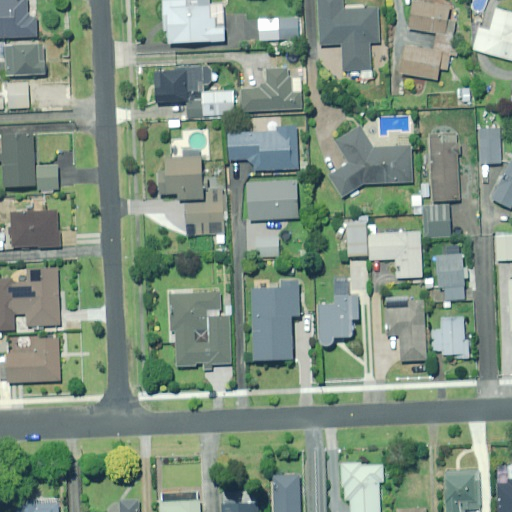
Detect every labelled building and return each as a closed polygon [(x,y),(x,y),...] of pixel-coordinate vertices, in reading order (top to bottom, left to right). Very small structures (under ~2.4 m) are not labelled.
[(29,16),(28,0),(0,0),(0,37),(39,36),(38,16),(29,16)] [(226,6),(212,6),(212,0),(165,0),(162,0),(162,11),(167,11),(169,43),(228,40),(228,32),(226,6)] [(345,9),(344,0),(317,0),(320,45),(343,44),(344,71),(363,70),(363,78),(374,78),(372,42),(380,42),(378,7),(345,9)] [(413,0),(409,29),(438,33),(436,51),(405,46),(401,74),(439,79),(440,69),(450,70),(457,20),(448,19),(450,4),(437,2),(436,0),(413,0)] [(511,12),(497,8),(491,30),(481,27),(475,50),(511,59),(511,12)] [(299,38),(299,19),(280,19),(280,38),(299,38)] [(45,43),(5,45),(5,50),(0,50),(0,71),(0,77),(47,74),(45,43)] [(206,93),(204,68),(153,71),(155,103),(188,101),(189,117),(238,114),(237,91),(206,93)] [(294,93),(293,68),(266,69),(267,87),(243,89),(244,111),(304,109),(303,92),(294,93)] [(37,107),(36,83),(9,84),(10,108),(37,107)] [(510,83),(497,83),(497,96),(510,96),(510,83)] [(473,87),(458,88),(458,98),(463,98),(463,101),(473,101),(473,87)] [(300,169),(299,126),(281,126),(281,131),(229,133),(230,160),(253,159),(254,170),(300,169)] [(375,148),(363,127),(336,142),(349,164),(329,176),(342,197),(362,184),(414,182),(413,146),(375,148)] [(502,127),(481,128),(482,164),(504,163),(502,127)] [(460,200),(459,135),(431,135),(432,184),(424,184),(424,196),(433,196),(433,201),(460,200)] [(0,152),(0,161),(2,161),(3,187),(39,186),(39,190),(60,190),(59,165),(33,166),(32,136),(1,137),(2,153),(0,152)] [(182,145),(183,157),(164,158),(165,171),(158,171),(160,195),(179,194),(180,200),(204,198),(202,161),(201,144),(182,145)] [(511,160),(492,199),(511,208),(511,160)] [(300,217),(298,180),(247,183),(249,220),(300,217)] [(224,190),(209,190),(209,203),(185,203),(185,224),(197,224),(197,234),(224,234),(224,190)] [(422,196),(413,197),(415,215),(424,214),(422,196)] [(452,205),(432,205),(431,235),(451,235),(452,205)] [(11,213),(11,227),(9,227),(9,235),(11,235),(12,247),(59,246),(58,211),(11,213)] [(369,255),(368,234),(367,223),(348,224),(349,256),(369,255)] [(368,234),(369,255),(371,255),(371,260),(398,259),(399,278),(424,277),(423,238),(412,239),(411,233),(368,234)] [(511,233),(498,234),(498,260),(511,259),(511,233)] [(282,254),(280,236),(256,239),(258,257),(282,254)] [(467,268),(466,254),(437,256),(439,288),(446,287),(447,301),(467,299),(466,278),(471,277),(470,268),(467,268)] [(60,325),(58,268),(28,269),(28,282),(9,283),(10,314),(28,314),(28,326),(60,325)] [(348,278),(335,278),(335,304),(321,305),(322,346),(336,345),(336,337),(353,337),(352,320),(360,319),(359,294),(349,295),(348,278)] [(300,322),(299,288),(252,289),(254,361),(291,360),(290,322),(300,322)] [(222,317),(220,291),(170,295),(173,331),(176,331),(179,367),(233,363),(229,316),(222,317)] [(426,301),(410,302),(411,309),(384,310),(385,336),(400,336),(401,361),(428,360),(426,301)] [(467,339),(465,317),(442,318),(442,330),(434,330),(435,351),(444,350),(444,355),(455,354),(455,359),(471,358),(470,339),(467,339)] [(61,380),(59,339),(36,340),(36,353),(7,354),(8,382),(61,380)] [(383,511),(384,465),(343,464),(342,487),(347,487),(347,500),(352,500),(352,511),(383,511)] [(511,511),(511,465),(498,466),(499,511),(511,511)] [(481,482),(475,482),(475,474),(446,474),(446,511),(463,511),(463,509),(481,509),(481,482)] [(302,511),(302,475),(276,476),(276,511),(302,511)] [(139,511),(140,500),(120,500),(120,511),(139,511)] [(201,511),(202,501),(163,502),(162,511),(201,511)] [(260,511),(260,501),(223,503),(223,511),(260,511)] [(59,511),(59,502),(17,505),(17,511),(59,511)]
